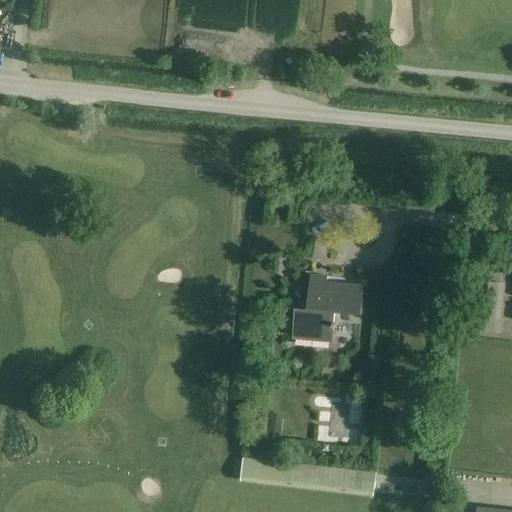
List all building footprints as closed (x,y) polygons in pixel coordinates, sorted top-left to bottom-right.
[(490,252),(489,265),(502,265),(502,253),(490,252)] [(362,316),(365,285),(328,282),(328,275),(311,273),(307,310),(296,309),(293,340),(333,343),(335,313),(362,316)] [(505,284),(474,281),(470,329),(501,332),(505,284)] [(271,413),(269,432),(282,433),(284,415),(271,413)] [(281,486),(374,497),(374,493),(376,474),(244,458),(241,482),(281,486)]
